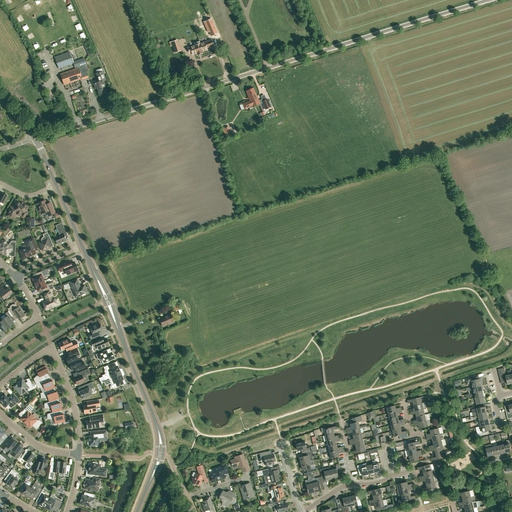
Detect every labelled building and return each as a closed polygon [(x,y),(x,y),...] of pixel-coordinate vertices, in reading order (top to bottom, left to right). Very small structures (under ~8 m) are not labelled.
[(211,19),(207,21),(206,21),(204,22),(206,26),(208,32),(209,31),(211,36),(214,34),(217,33),(211,19)] [(206,48),(213,46),(211,40),(200,43),(199,41),(193,43),(194,45),(188,48),(189,53),(192,52),(193,55),(197,53),(197,54),(201,53),(201,52),(207,50),(206,48)] [(59,68),(66,66),(74,63),(69,52),(55,57),(59,68)] [(88,69),(86,65),(85,60),(73,63),(75,69),(61,74),(64,84),(88,76),(86,70),(88,69)] [(100,82),(94,83),(95,88),(97,88),(99,94),(107,91),(103,81),(106,80),(104,76),(103,72),(102,72),(101,68),(96,70),(97,73),(96,74),(98,80),(99,80),(100,82)] [(22,82),(11,89),(12,92),(24,84),(22,82)] [(250,101),(243,104),(245,108),(248,107),(249,108),(253,106),(255,105),(257,104),(258,104),(259,103),(260,105),(263,112),(264,111),(263,109),(265,108),(262,101),(263,101),(262,99),(258,101),(253,88),(246,91),(250,101)] [(19,90),(17,92),(22,101),(25,99),(19,90)] [(263,101),(262,101),(265,108),(265,109),(270,107),(271,107),(272,106),(270,100),(268,101),(267,99),(266,99),(263,101)] [(40,201),(40,202),(37,204),(40,210),(39,210),(41,214),(47,212),(48,216),(55,213),(50,203),(46,204),(45,200),(44,201),(43,200),(40,201)] [(15,218),(16,215),(21,216),(22,217),(23,218),(24,218),(25,217),(26,217),(27,216),(28,212),(26,212),(27,210),(28,209),(28,207),(28,206),(27,205),(25,204),(24,205),(15,202),(13,208),(10,207),(7,216),(15,218)] [(59,235),(54,237),(57,244),(66,240),(64,236),(62,231),(65,230),(62,223),(55,225),(59,235)] [(41,241),(42,243),(39,244),(42,251),(49,248),(48,246),(49,244),(52,243),(48,232),(43,234),(44,237),(43,237),(42,238),(41,239),(41,240),(41,241)] [(22,253),(21,254),(23,259),(28,257),(27,256),(35,253),(34,251),(37,249),(32,238),(25,241),(27,247),(21,250),(21,251),(22,253)] [(0,250),(1,251),(3,252),(2,252),(6,255),(7,255),(9,253),(11,253),(11,255),(15,255),(16,241),(11,241),(8,245),(6,243),(6,242),(6,241),(5,240),(4,240),(3,240),(2,241),(0,243),(0,250)] [(67,275),(78,270),(74,262),(70,264),(69,260),(57,265),(60,271),(65,269),(67,275)] [(36,277),(32,278),(33,281),(33,282),(34,285),(44,281),(42,277),(48,274),(46,269),(35,274),(36,277)] [(73,290),(76,297),(81,294),(82,295),(85,294),(85,293),(87,292),(84,285),(80,287),(77,280),(70,282),(73,290)] [(44,281),(34,285),(35,288),(36,288),(38,291),(42,289),(43,292),(54,287),(52,282),(46,285),(44,281)] [(1,288),(0,288),(0,297),(1,296),(4,299),(6,297),(7,298),(9,296),(9,295),(12,293),(8,288),(3,291),(1,288)] [(42,302),(46,310),(49,309),(49,310),(50,310),(53,309),(53,308),(53,307),(57,305),(53,297),(53,298),(50,291),(43,294),(46,301),(42,302)] [(183,310),(182,306),(180,307),(178,302),(173,304),(176,311),(181,309),(182,310),(183,310)] [(10,307),(7,309),(12,315),(15,313),(19,319),(20,319),(21,319),(22,318),(22,317),(24,315),(19,307),(18,307),(15,304),(13,305),(13,304),(10,306),(10,307)] [(4,315),(6,317),(2,320),(8,327),(13,324),(10,319),(12,317),(8,311),(4,315)] [(174,321),(170,314),(159,318),(163,326),(174,321)] [(0,327),(3,331),(8,327),(2,320),(0,321),(0,327)] [(96,324),(90,327),(92,332),(88,333),(91,339),(101,335),(100,332),(103,330),(100,324),(96,325),(96,324)] [(109,345),(106,339),(102,340),(101,337),(91,341),(93,347),(97,346),(98,350),(109,345)] [(71,343),(69,339),(65,341),(64,341),(62,341),(62,342),(59,343),(62,350),(66,349),(67,352),(72,349),(78,347),(76,341),(71,343)] [(65,358),(66,359),(65,360),(66,362),(67,362),(68,364),(78,360),(78,359),(76,356),(79,355),(77,348),(67,352),(69,357),(65,358)] [(107,350),(96,355),(98,359),(99,359),(101,364),(103,363),(106,362),(107,363),(109,362),(109,361),(115,358),(112,352),(111,352),(110,353),(109,354),(108,353),(107,350)] [(80,363),(78,360),(68,364),(69,364),(70,366),(69,367),(70,369),(71,369),(71,370),(74,368),(76,371),(86,367),(83,361),(80,363)] [(103,377),(99,379),(100,381),(103,380),(121,373),(116,362),(106,366),(108,370),(107,371),(108,373),(102,375),(103,377)] [(40,381),(45,379),(43,375),(49,373),(48,372),(49,371),(47,369),(45,366),(42,368),(41,367),(39,369),(36,371),(38,375),(33,379),(35,382),(37,381),(39,384),(41,383),(40,381)] [(74,378),(77,385),(85,382),(88,380),(86,375),(90,373),(88,369),(77,373),(79,376),(74,378)] [(125,383),(121,373),(104,380),(106,384),(111,382),(112,383),(114,384),(115,387),(125,383)] [(473,387),(481,384),(482,384),(482,383),(482,382),(481,381),(480,381),(480,378),(479,374),(474,376),(466,378),(467,385),(472,383),(473,387)] [(26,384),(22,379),(13,387),(21,395),(27,390),(28,391),(34,389),(31,382),(27,384),(26,384)] [(37,381),(35,382),(38,388),(44,387),(45,391),(49,390),(55,387),(54,384),(53,381),(52,381),(47,383),(45,379),(40,381),(41,383),(39,384),(37,381)] [(81,398),(82,398),(82,399),(92,395),(92,394),(91,393),(92,392),(91,389),(92,388),(90,383),(81,386),(83,390),(79,392),(79,391),(79,392),(81,395),(80,396),(81,398)] [(481,384),(473,387),(468,388),(468,390),(473,389),(474,392),(482,390),(483,390),(484,389),(483,388),(482,387),(481,385),(482,384),(481,384)] [(45,391),(40,393),(41,398),(48,398),(49,402),(53,400),(53,401),(59,399),(58,395),(58,392),(57,392),(51,394),(49,390),(45,391)] [(483,390),(482,390),(474,392),(475,398),(484,396),(485,396),(485,395),(485,393),(484,393),(483,393),(483,390)] [(8,398),(4,394),(4,395),(3,394),(0,396),(1,397),(0,398),(0,399),(3,403),(2,404),(5,407),(8,404),(11,407),(19,400),(13,394),(8,398)] [(484,396),(475,398),(471,399),(471,402),(476,401),(477,404),(485,402),(484,396),(485,396),(484,396)] [(414,405),(422,403),(420,397),(407,400),(408,403),(413,402),(414,405)] [(49,402),(44,403),(44,409),(51,408),(52,412),(52,413),(56,412),(62,410),(61,407),(61,404),(60,403),(54,404),(53,401),(53,400),(49,402)] [(92,413),(92,412),(96,411),(95,407),(99,406),(98,400),(86,402),(87,405),(84,406),(85,413),(89,413),(92,413)] [(422,403),(414,405),(414,408),(409,409),(410,412),(423,409),(422,403)] [(24,414),(20,419),(21,419),(21,420),(21,421),(22,422),(23,422),(25,423),(32,415),(29,412),(33,408),(29,404),(22,412),(24,413),(24,414)] [(388,413),(401,410),(401,407),(396,408),(395,405),(387,407),(388,413)] [(478,414),(487,412),(485,406),(472,409),(473,412),(477,411),(478,414)] [(402,413),(401,410),(388,413),(390,419),(398,417),(397,414),(402,413)] [(47,414),(47,416),(47,419),(54,419),(54,421),(55,424),(65,421),(64,418),(64,415),(63,414),(58,415),(56,412),(52,413),(52,412),(47,414)] [(425,414),(417,416),(417,420),(412,421),(413,423),(426,420),(425,414)] [(32,415),(25,423),(27,425),(27,426),(27,427),(28,427),(29,427),(30,427),(32,425),(36,429),(42,423),(39,420),(38,421),(36,420),(37,420),(32,415)] [(92,428),(99,427),(98,422),(103,421),(102,415),(89,417),(90,420),(86,421),(86,422),(86,423),(86,425),(87,426),(88,428),(92,427),(92,428)] [(346,428),(347,431),(360,427),(358,422),(362,421),(361,416),(352,418),(353,423),(350,424),(351,427),(346,428)] [(426,420),(413,423),(414,426),(419,425),(420,428),(428,426),(426,420)] [(404,421),(391,425),(393,431),(401,428),(400,425),(405,424),(404,421)] [(489,424),(481,426),(476,427),(477,430),(482,429),(482,432),(491,430),(489,424)] [(337,426),(325,429),(324,428),(324,427),(321,428),(322,432),(325,432),(326,435),(334,433),(333,430),(338,429),(337,426)] [(434,428),(435,429),(430,430),(431,433),(426,434),(427,437),(440,434),(438,428),(438,427),(434,428)] [(402,432),(401,428),(393,431),(394,437),(407,433),(406,430),(402,432)] [(89,440),(88,440),(88,441),(88,442),(87,442),(87,443),(88,444),(88,445),(89,445),(89,446),(94,446),(95,446),(96,447),(97,447),(98,446),(99,445),(101,445),(100,441),(106,440),(106,431),(91,432),(91,436),(89,436),(89,440)] [(361,433),(353,435),(354,438),(349,440),(350,442),(363,439),(361,433)] [(440,434),(427,437),(427,440),(432,438),(433,441),(444,439),(442,433),(440,434)] [(340,437),(327,441),(329,447),(337,445),(336,441),(341,440),(340,437)] [(8,438),(5,442),(1,447),(6,452),(9,449),(11,450),(17,442),(17,443),(14,441),(15,440),(15,439),(13,438),(12,438),(10,440),(8,438)] [(415,439),(409,440),(405,441),(408,450),(416,448),(415,445),(420,443),(419,441),(416,441),(415,439)] [(444,439),(433,441),(434,444),(429,446),(429,449),(443,445),(441,440),(444,439)] [(507,443),(503,444),(505,452),(511,451),(510,446),(511,445),(511,444),(511,440),(507,441),(507,443)] [(307,452),(310,451),(309,446),(306,446),(305,441),(296,444),(298,450),(301,450),(302,453),(303,453),(307,452)] [(9,453),(17,459),(24,450),(21,448),(23,446),(23,445),(21,444),(20,444),(17,442),(11,450),(9,453)] [(364,445),(356,447),(357,450),(352,451),(353,454),(366,451),(364,445)] [(343,449),(330,452),(331,458),(340,456),(339,453),(344,452),(343,449)] [(25,451),(21,458),(27,462),(25,465),(25,467),(28,469),(33,463),(30,461),(35,455),(33,454),(33,452),(30,452),(29,451),(28,452),(27,452),(25,451)] [(261,458),(264,458),(265,463),(266,463),(267,466),(274,464),(273,461),(275,461),(273,454),(267,455),(266,451),(259,453),(261,458)] [(444,451),(436,453),(437,456),(432,458),(432,460),(446,457),(444,451)] [(422,452),(409,456),(411,462),(419,459),(418,456),(423,455),(422,452)] [(238,468),(240,467),(242,472),(249,469),(246,460),(245,461),(243,454),(234,457),(234,459),(231,461),(233,467),(238,466),(238,468)] [(301,463),(310,461),(313,461),(313,458),(309,459),(308,455),(300,457),(301,463)] [(45,458),(42,457),(41,457),(41,458),(40,458),(39,462),(36,461),(32,471),(38,473),(40,469),(44,471),(47,460),(45,459),(45,458)] [(49,475),(48,478),(54,479),(54,472),(59,472),(60,462),(57,462),(57,461),(54,461),(54,464),(53,465),(51,465),(49,473),(49,475)] [(313,461),(310,461),(301,463),(303,470),(311,468),(311,465),(314,464),(313,461)] [(64,476),(68,476),(70,467),(67,467),(66,465),(66,462),(63,462),(63,463),(60,462),(59,472),(59,475),(64,476)] [(92,475),(98,476),(98,475),(105,476),(106,469),(99,468),(100,465),(97,464),(97,463),(93,462),(93,463),(92,463),(89,463),(88,470),(93,471),(92,475)] [(363,475),(366,475),(367,476),(368,475),(369,475),(369,474),(367,465),(367,463),(357,466),(358,469),(361,468),(363,475)] [(423,472),(432,470),(430,464),(417,467),(418,470),(423,469),(423,472)] [(212,469),(213,473),(210,474),(212,482),(224,478),(223,473),(228,472),(225,465),(212,469)] [(339,465),(336,465),(337,468),(330,470),(333,479),(339,477),(338,473),(341,472),(339,465)] [(0,477),(4,472),(6,474),(11,469),(8,467),(7,468),(5,466),(3,469),(1,467),(0,467),(0,477)] [(192,478),(193,480),(192,482),(194,483),(194,485),(196,484),(199,485),(199,483),(202,483),(201,480),(204,479),(205,483),(209,482),(207,478),(206,478),(203,466),(198,467),(200,474),(199,474),(196,473),(194,477),(192,478)] [(265,476),(267,483),(259,485),(260,488),(275,484),(275,482),(279,481),(277,474),(278,474),(277,470),(274,471),(273,468),(267,469),(262,470),(264,476),(265,476)] [(326,480),(333,479),(330,470),(327,471),(326,468),(320,469),(322,476),(322,477),(325,476),(326,480)] [(9,486),(10,486),(12,488),(15,484),(16,484),(17,483),(17,482),(17,481),(18,480),(15,478),(15,477),(17,474),(13,470),(12,469),(7,476),(10,478),(7,482),(6,484),(7,484),(7,485),(8,486),(9,486)] [(432,470),(423,472),(424,475),(419,476),(420,479),(435,475),(434,470),(432,470)] [(313,492),(313,494),(316,493),(315,492),(312,480),(312,479),(310,472),(307,472),(304,473),(305,476),(308,475),(309,479),(310,484),(307,484),(308,488),(308,491),(309,493),(313,492)] [(435,475),(420,479),(421,482),(426,481),(426,484),(435,482),(433,476),(435,476),(435,475)] [(322,477),(322,476),(318,477),(314,478),(312,479),(312,480),(315,492),(316,493),(318,492),(318,491),(321,490),(321,489),(320,486),(324,485),(323,481),(322,477)] [(86,479),(85,482),(84,482),(84,486),(85,486),(84,489),(88,489),(88,491),(92,491),(92,490),(98,491),(100,478),(93,477),(93,480),(86,479)] [(22,485),(25,487),(21,493),(22,494),(23,495),(24,496),(25,495),(26,496),(31,488),(29,486),(31,483),(26,480),(22,485)] [(435,482),(426,484),(427,487),(422,488),(423,491),(436,488),(435,482)] [(243,487),(240,488),(243,497),(246,496),(247,498),(254,496),(250,483),(243,485),(243,487)] [(33,485),(31,488),(26,496),(27,497),(28,498),(30,499),(31,499),(32,499),(32,498),(33,497),(35,493),(38,495),(41,489),(36,486),(33,485)] [(278,488),(278,485),(268,488),(269,492),(274,491),(276,498),(270,499),(271,502),(281,500),(280,497),(284,496),(283,490),(282,490),(281,487),(278,488)] [(414,489),(413,486),(401,489),(402,495),(410,493),(409,490),(414,489)] [(373,496),(382,494),(380,488),(367,491),(368,494),(373,493),(373,496)] [(41,491),(38,497),(41,499),(39,504),(40,505),(39,506),(42,507),(42,506),(45,507),(49,498),(44,495),(45,493),(43,492),(41,491)] [(221,492),(219,498),(218,499),(221,501),(222,504),(228,507),(231,499),(234,501),(236,498),(234,493),(231,494),(230,495),(223,492),(221,492)] [(92,508),(94,499),(93,499),(95,495),(89,493),(88,497),(83,496),(82,495),(80,504),(92,508)] [(352,495),(352,496),(349,497),(352,506),(358,504),(359,508),(362,508),(360,500),(357,500),(356,495),(355,495),(355,494),(352,495)] [(382,494),(373,496),(374,499),(369,500),(370,503),(383,500),(382,494)] [(207,500),(201,501),(204,511),(210,509),(210,511),(214,511),(210,496),(206,497),(207,500)] [(343,498),(344,504),(341,504),(341,505),(343,511),(342,511),(345,511),(349,511),(348,507),(352,506),(349,497),(346,497),(346,496),(343,497),(343,498)] [(471,496),(462,498),(463,501),(458,503),(459,505),(472,502),(471,496)] [(49,498),(45,507),(47,508),(46,509),(49,511),(50,510),(53,505),(59,508),(62,502),(56,499),(55,501),(49,498)] [(283,500),(273,503),(274,508),(277,507),(278,511),(279,511),(288,510),(287,503),(284,504),(283,500)] [(383,500),(370,503),(371,506),(375,505),(376,508),(385,506),(383,500)] [(472,502),(459,505),(459,508),(464,507),(465,510),(474,508),(477,508),(476,501),(472,502)]
